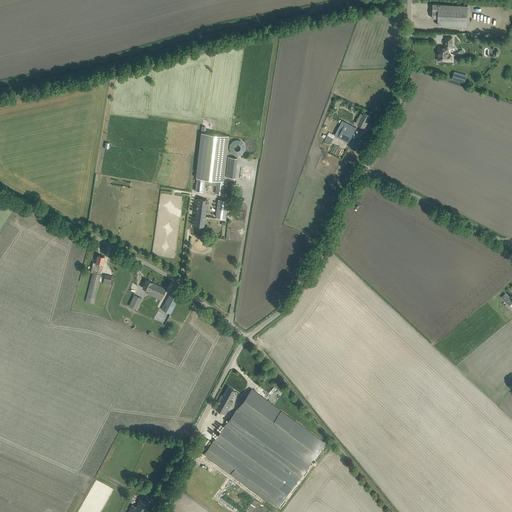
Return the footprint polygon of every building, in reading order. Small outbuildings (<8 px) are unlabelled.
[(467,21),(468,5),(433,4),(432,18),(438,18),(438,25),(462,26),(462,21),(467,21)] [(441,61),(445,61),(445,60),(448,60),(452,60),(452,55),(448,55),(449,47),(452,47),(452,37),(445,37),(445,47),(443,47),(443,46),(440,46),(440,47),(439,47),(438,60),(441,60),(441,61)] [(454,71),(452,79),(464,83),(467,75),(454,71)] [(366,124),(370,115),(364,112),(358,124),(365,128),(367,125),(366,124)] [(349,142),(356,128),(346,123),(339,137),(349,142)] [(200,133),(194,178),(202,179),(213,181),(221,182),(228,137),(200,133)] [(230,140),(230,154),(245,154),(244,140),(230,140)] [(227,156),(226,177),(235,177),(237,157),(227,156)] [(194,178),(192,190),(200,191),(202,179),(194,178)] [(213,181),(211,193),(220,194),(221,182),(213,181)] [(195,219),(194,225),(204,227),(205,220),(208,200),(198,199),(195,219)] [(218,200),(216,217),(226,219),(228,201),(218,200)] [(98,255),(96,263),(102,264),(103,261),(104,257),(98,255)] [(93,272),(86,301),(94,303),(101,274),(100,274),(101,269),(92,267),(91,272),(93,272)] [(103,283),(110,285),(112,276),(105,274),(103,283)] [(143,288),(162,297),(166,289),(146,279),(143,288)] [(161,309),(170,314),(180,296),(171,291),(161,309)] [(502,297),(510,306),(511,303),(511,300),(505,294),(502,297)] [(129,306),(136,309),(142,298),(134,295),(129,306)] [(231,400),(236,391),(228,387),(223,395),(222,395),(214,408),(225,414),(233,401),(231,400)] [(205,454),(277,507),(325,443),(252,389),(205,454)] [(144,511),(149,503),(140,498),(136,506),(132,504),(128,511),(144,511)]
